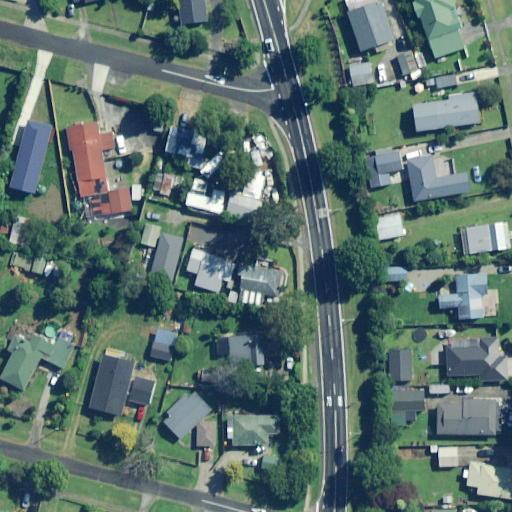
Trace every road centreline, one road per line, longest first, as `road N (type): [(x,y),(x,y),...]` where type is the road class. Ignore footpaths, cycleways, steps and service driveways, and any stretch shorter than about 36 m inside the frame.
road 1 (primary): [(332,511),(326,314),(290,85)]
road 2 (residential): [(0,32),(231,88),(290,85)]
road 3 (residential): [(0,446),(244,511)]
